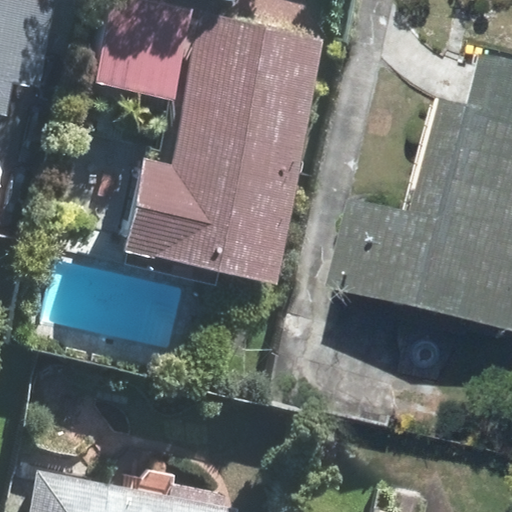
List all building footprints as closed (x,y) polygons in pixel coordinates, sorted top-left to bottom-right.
[(35,0),(0,0),(0,86),(7,51),(24,54),(35,0)] [(193,0),(107,0),(94,69),(177,85),(193,0)] [(270,266),(315,36),(206,14),(176,168),(137,161),(122,237),(270,266)] [(511,80),(504,79),(497,113),(439,101),(415,217),(371,208),(353,294),(511,327),(511,80)] [(234,511),(235,508),(41,470),(32,511),(234,511)]
